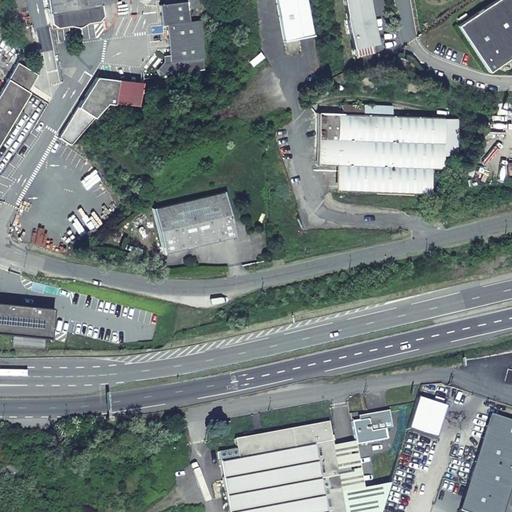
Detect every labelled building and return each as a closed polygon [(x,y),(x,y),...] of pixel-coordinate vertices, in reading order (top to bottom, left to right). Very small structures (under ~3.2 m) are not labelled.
[(45,0),(50,28),(102,19),(99,3),(98,0),(45,0)] [(275,0),(284,41),(314,36),(307,0),(275,0)] [(342,0),(352,49),(378,45),(369,0),(342,0)] [(511,0),(491,0),(455,24),(485,71),(511,52),(511,0)] [(205,66),(200,20),(166,24),(169,54),(158,68),(165,74),(205,66)] [(0,89),(0,141),(29,91),(27,90),(37,74),(16,62),(0,89)] [(146,84),(95,79),(57,140),(70,149),(108,106),(144,109),(146,84)] [(444,118),(318,113),(316,163),(336,163),(334,189),(430,193),(431,167),(442,167),(444,118)] [(228,191),(154,208),(164,252),(237,236),(228,191)] [(273,247),(275,256),(285,253),(283,245),(273,247)] [(0,330),(52,336),(55,307),(0,301),(0,330)] [(446,406),(417,396),(406,428),(435,437),(446,406)] [(388,406),(350,413),(355,441),(355,444),(386,439),(384,429),(392,428),(388,406)] [(467,511),(511,511),(511,420),(489,413),(458,509),(467,511)] [(218,452),(229,511),(344,511),(341,491),(331,445),(327,421),(235,439),(236,449),(218,452)] [(331,445),(341,491),(361,487),(352,441),(331,445)] [(364,487),(355,445),(355,444),(355,441),(352,441),(361,487),(364,487)] [(366,511),(380,511),(387,491),(390,482),(364,487),(361,487),(366,511)] [(341,491),(344,511),(366,511),(361,487),(341,491)]
